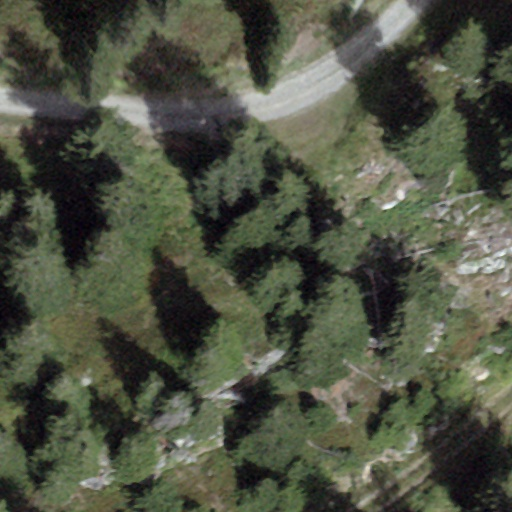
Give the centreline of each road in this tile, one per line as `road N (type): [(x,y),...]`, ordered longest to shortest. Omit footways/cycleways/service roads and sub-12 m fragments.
road 1 (track): [(424,0),(330,80),(206,116),(0,94)]
road 2 (track): [(334,511),(511,402)]
